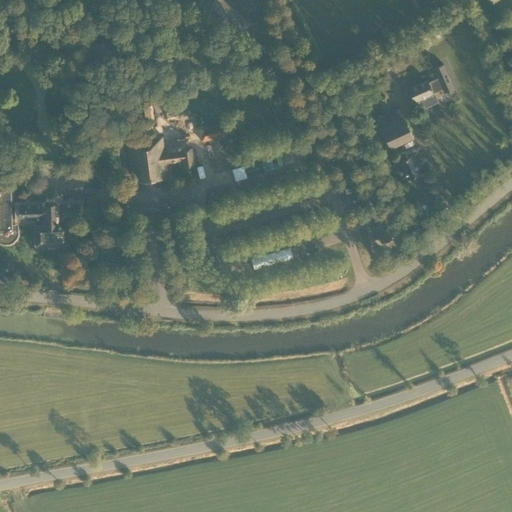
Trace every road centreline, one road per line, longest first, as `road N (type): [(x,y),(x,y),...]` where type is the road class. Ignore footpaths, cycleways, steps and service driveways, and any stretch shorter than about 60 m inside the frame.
road 1 (tertiary): [(0,293),(205,315),(313,307),(403,271),(511,182)]
road 2 (unclassified): [(0,486),(270,433),(385,403),(511,354)]
